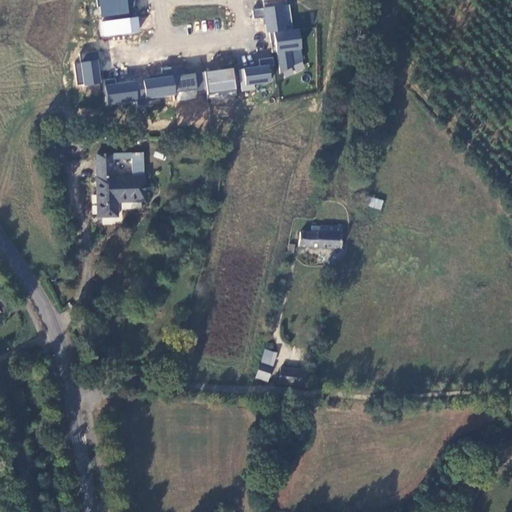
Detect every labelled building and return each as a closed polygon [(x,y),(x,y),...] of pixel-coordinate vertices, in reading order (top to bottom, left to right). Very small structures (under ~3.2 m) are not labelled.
[(98,0),(100,19),(99,19),(100,36),(140,33),(138,16),(129,17),(127,0),(98,0)] [(280,75),(304,72),(300,28),(291,29),(288,0),(261,0),(262,7),(253,8),(254,17),(264,16),(266,32),(275,31),(280,75)] [(93,51),(83,56),(86,62),(96,58),(93,51)] [(241,91),(255,90),(255,84),(274,82),(271,57),(258,58),(259,66),(239,68),(241,91)] [(79,86),(102,82),(97,59),(74,63),(79,86)] [(207,94),(236,92),(234,69),(205,71),(207,94)] [(177,100),(198,99),(196,75),(106,82),(108,105),(138,102),(138,99),(176,96),(177,100)] [(178,100),(177,122),(205,123),(206,102),(178,100)] [(143,153),(97,155),(97,159),(98,179),(97,179),(98,218),(117,218),(117,202),(145,202),(143,153)] [(381,210),(384,200),(371,196),(368,206),(381,210)] [(340,248),(341,227),(320,227),(320,230),(316,230),(316,233),(299,232),(299,246),(340,248)] [(276,354),(264,350),(259,365),(271,369),(276,354)] [(304,359),(291,358),(290,368),(303,369),(304,359)] [(305,371),(280,368),(278,383),(304,386),(305,371)]
